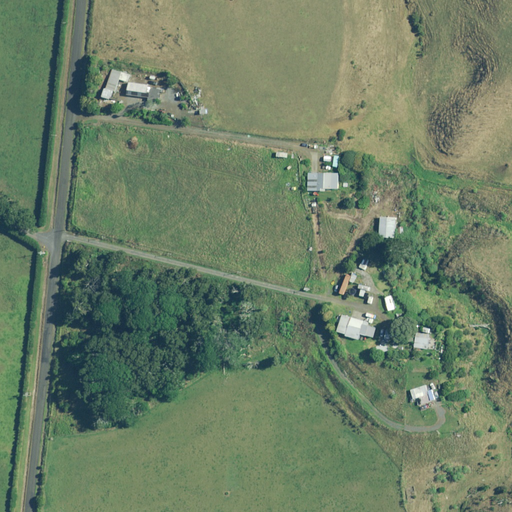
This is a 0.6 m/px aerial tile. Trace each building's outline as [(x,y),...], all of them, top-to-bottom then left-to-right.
[(130,75),(113,69),(102,101),(112,105),(120,79),(128,82),(130,75)] [(150,86),(136,84),(135,96),(149,98),(150,86)] [(160,90),(151,89),(151,101),(159,101),(160,90)] [(213,126),(211,113),(209,114),(208,109),(201,110),(202,115),(195,116),(196,121),(201,120),(202,124),(205,124),(205,127),(213,126)] [(340,189),(340,174),(308,173),(308,191),(326,191),(327,189),(340,189)] [(397,218),(381,217),(380,237),(396,238),(397,218)] [(362,274),(349,270),(342,291),(355,295),(362,274)] [(396,309),(393,296),(386,297),(389,311),(396,309)] [(365,321),(343,315),(338,332),(347,334),(347,336),(360,339),(361,334),(375,338),(377,328),(364,324),(365,321)] [(431,335),(418,333),(416,347),(430,349),(431,335)] [(418,399),(421,406),(433,402),(432,401),(436,399),(433,390),(429,391),(427,385),(411,390),(415,400),(418,399)]
